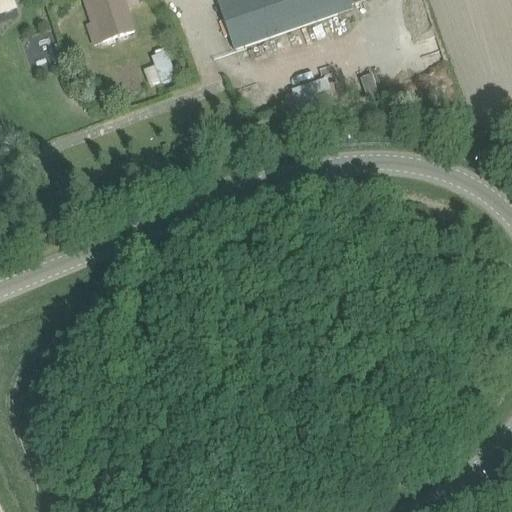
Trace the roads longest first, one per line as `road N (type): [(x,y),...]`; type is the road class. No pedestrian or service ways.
road 1 (unclassified): [(511,214),(470,184),(421,166),(354,162),(269,177),(0,282)]
road 2 (unclassified): [(390,511),(471,471),(511,431)]
